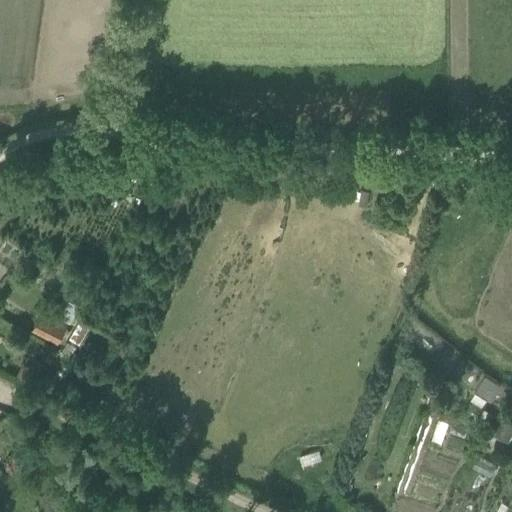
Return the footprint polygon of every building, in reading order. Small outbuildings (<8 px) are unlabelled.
[(277,166),(276,176),(286,177),(286,167),(277,166)] [(80,343),(97,313),(86,308),(70,338),(80,343)] [(40,312),(31,329),(57,343),(66,326),(40,312)] [(24,361),(17,375),(30,382),(37,368),(24,361)] [(499,386),(484,376),(479,384),(491,392),(486,400),(492,404),(496,397),(493,395),(494,394),(499,386)] [(511,414),(501,409),(489,433),(508,442),(511,435),(511,414)]
